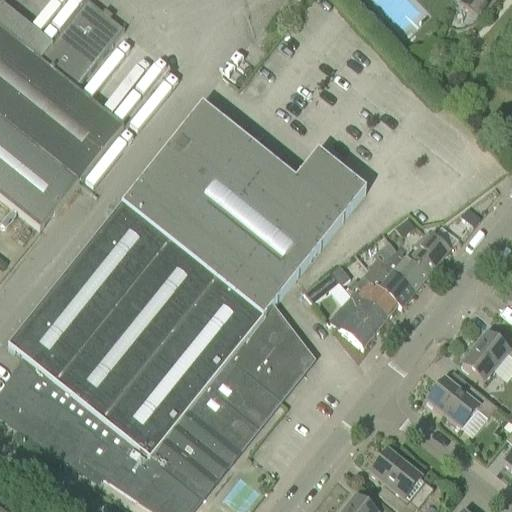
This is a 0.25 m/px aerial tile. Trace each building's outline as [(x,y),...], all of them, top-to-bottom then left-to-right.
[(463,0),(459,5),(480,22),(498,0),(463,0)] [(2,9),(0,10),(0,126),(77,189),(122,133),(76,95),(124,36),(86,6),(52,49),(2,9)] [(101,113),(121,127),(152,83),(132,69),(101,113)] [(0,423),(71,471),(95,490),(102,482),(146,511),(194,511),(311,367),(311,368),(312,367),(271,311),(364,195),(317,157),(294,186),(201,111),(7,353),(23,367),(0,402),(0,423)] [(0,203),(40,235),(77,189),(0,126),(0,203)] [(408,223),(394,233),(401,243),(414,233),(408,223)] [(428,237),(432,242),(439,235),(437,233),(433,233),(428,237)] [(417,255),(407,265),(408,266),(428,282),(450,256),(449,255),(433,243),(432,242),(428,237),(427,236),(413,250),(417,255)] [(389,248),(379,256),(387,265),(396,257),(389,248)] [(387,265),(381,270),(388,276),(414,298),(428,282),(408,266),(407,265),(397,256),(396,257),(387,265)] [(362,282),(361,283),(367,287),(369,288),(370,289),(397,311),(401,314),(414,298),(388,276),(381,270),(375,265),(368,274),(369,275),(363,282),(362,282)] [(339,271),(329,278),(338,290),(340,292),(349,285),(339,271)] [(329,278),(302,298),(311,310),(312,310),(338,290),(329,278)] [(367,287),(357,301),(358,302),(386,325),(390,320),(397,312),(397,311),(370,289),(369,288),(367,287)] [(341,312),(329,326),(339,335),(338,336),(362,355),(386,325),(358,302),(357,301),(354,298),(353,299),(346,293),(344,296),(349,303),(341,312)] [(486,340),(461,372),(484,390),(494,378),(507,361),(511,364),(511,345),(510,344),(502,353),(499,350),(486,340)] [(459,398),(443,386),(426,407),(461,435),(476,416),(487,424),(496,413),(466,389),(459,398)] [(511,437),(509,441),(511,443),(511,457),(503,469),(511,476),(511,437)] [(369,479),(389,495),(381,505),(390,511),(419,511),(433,495),(421,486),(386,458),(369,479)] [(366,511),(356,503),(348,511),(366,511)]
